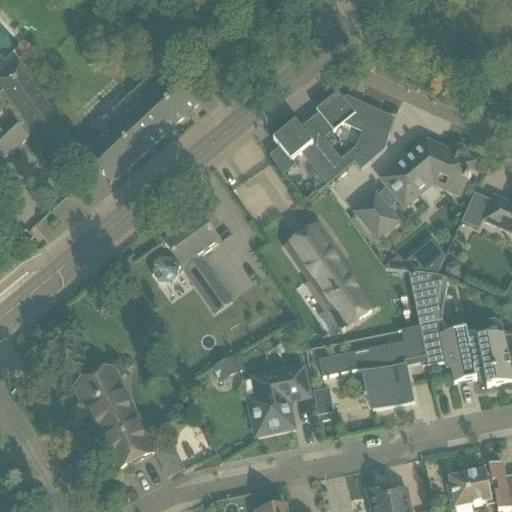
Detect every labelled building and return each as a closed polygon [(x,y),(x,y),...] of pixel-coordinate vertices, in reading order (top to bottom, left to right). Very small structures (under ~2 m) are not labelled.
[(33,135),(41,146),(62,131),(17,67),(0,78),(0,85),(4,92),(0,94),(0,168),(29,143),(27,141),(33,135)] [(87,151),(84,154),(99,172),(98,173),(111,187),(198,108),(184,93),(184,94),(168,78),(158,87),(150,78),(139,88),(145,96),(121,118),(114,111),(101,123),(108,130),(87,151)] [(318,116),(309,124),(324,142),(333,135),(333,136),(343,128),(362,136),(355,151),(347,158),(354,166),(356,168),(360,174),(385,153),(394,121),(358,105),(353,103),(346,99),(343,102),(338,96),(316,113),(318,116)] [(279,151),(269,159),(283,179),(296,168),(292,163),(300,157),(327,189),(348,171),(341,163),(324,142),(309,124),(300,131),(295,125),(289,130),(273,143),(279,151)] [(399,203),(405,210),(418,199),(432,187),(459,199),(466,183),(469,184),(471,180),(468,178),(474,166),(465,162),(466,157),(463,152),(458,150),(453,151),(449,155),(427,145),(381,183),(388,190),(377,199),(388,212),(399,203)] [(354,215),(379,245),(400,227),(388,212),(377,199),(376,197),(354,215)] [(511,235),(511,207),(493,200),(485,218),(482,224),(511,237),(511,235)] [(154,267),(153,277),(159,285),(169,286),(176,281),(179,270),(181,269),(192,284),(213,315),(215,319),(233,306),(221,290),(200,260),(218,247),(209,235),(198,218),(162,243),(174,260),(175,260),(171,262),(162,262),(154,267)] [(310,243),(290,258),(309,285),(305,288),(324,316),(325,317),(340,306),(354,325),(376,310),(318,228),(305,236),(310,243)] [(435,258),(431,262),(435,267),(440,264),(435,258)] [(398,262),(385,273),(426,277),(418,267),(421,264),(417,259),(404,269),(398,262)] [(460,267),(452,265),(445,269),(446,278),(454,282),(454,281),(461,284),(464,278),(461,276),(460,267)] [(436,279),(409,276),(420,327),(424,350),(428,370),(449,366),(454,387),(476,382),(475,377),(483,375),(487,391),(511,385),(511,376),(510,366),(508,355),(511,355),(511,354),(511,339),(509,339),(504,340),(504,337),(469,345),(467,334),(466,332),(445,337),(442,323),(447,283),(436,279)] [(404,346),(320,363),(323,381),(368,372),(370,377),(365,378),(366,380),(370,380),(376,411),(372,412),(373,414),(414,406),(413,404),(412,404),(405,373),(407,372),(406,370),(404,371),(403,364),(409,362),(409,363),(416,362),(416,361),(425,359),(419,331),(398,335),(398,336),(401,335),(404,346)] [(233,359),(221,366),(222,368),(227,375),(231,376),(241,374),(233,359)] [(253,397),(248,399),(253,419),(257,438),(292,431),(287,405),(309,401),(305,381),(302,369),(249,380),(250,384),(253,397)] [(154,456),(145,438),(113,372),(103,377),(102,376),(100,376),(98,376),(96,376),(95,376),(93,376),(92,377),(90,378),(89,379),(88,380),(87,381),(86,383),(85,385),(85,386),(75,391),(116,474),(154,456)] [(194,385),(186,389),(190,397),(198,393),(194,385)] [(330,417),(318,419),(319,426),(331,423),(330,417)] [(179,460),(164,468),(170,480),(185,473),(179,460)] [(450,489),(447,489),(450,504),(453,503),(455,511),(486,505),(495,503),(497,511),(503,511),(511,510),(511,500),(508,480),(505,480),(502,466),(488,468),(490,474),(486,475),(485,473),(480,474),(448,481),(450,489)] [(388,489),(367,493),(370,511),(410,511),(407,493),(393,496),(394,500),(390,501),(388,489)]
